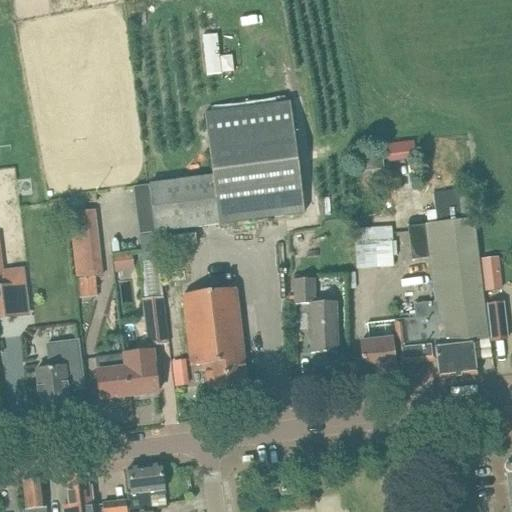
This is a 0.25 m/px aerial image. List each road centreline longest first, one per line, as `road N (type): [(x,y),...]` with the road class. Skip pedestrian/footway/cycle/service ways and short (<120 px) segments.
road 1 (tertiary): [(203,438),(511,400)]
road 2 (tertiary): [(0,463),(203,438)]
